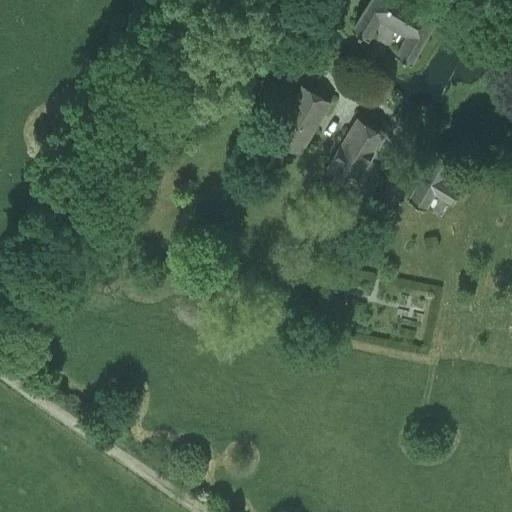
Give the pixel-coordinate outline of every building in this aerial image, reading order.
[(450,2),(447,0),(375,0),(365,17),(380,26),(390,9),(419,26),(409,43),(422,50),(450,2)] [(275,133),(274,134),(300,149),(330,99),(305,83),(283,120),(275,133)] [(275,133),(283,120),(273,115),(266,127),(275,133)] [(359,116),(329,167),(355,182),(369,157),(384,131),(359,116)] [(438,147),(409,195),(427,205),(436,191),(447,172),(456,157),(438,147)] [(381,165),(369,157),(355,182),(371,191),(381,174),(377,172),(381,165)] [(464,182),(447,172),(436,191),(452,200),(464,182)] [(341,287),(324,283),(321,295),(322,295),(320,307),(335,310),(338,299),(341,287)]
